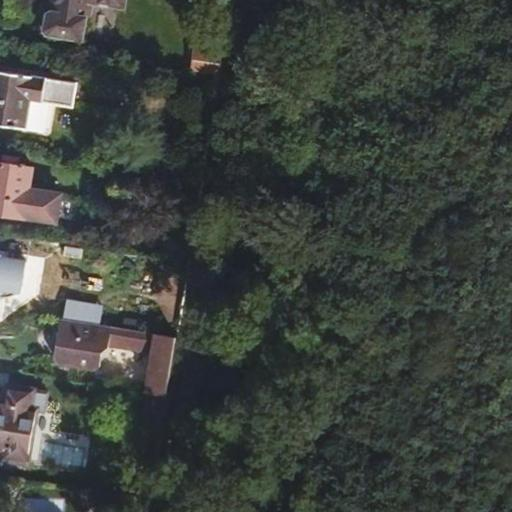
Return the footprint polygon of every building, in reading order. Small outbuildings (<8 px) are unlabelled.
[(46,13),(43,36),(84,42),(91,0),(106,0),(113,1),(113,0),(51,0),(50,14),(46,13)] [(194,69),(222,74),(230,27),(202,23),(194,69)] [(0,69),(0,123),(55,131),(59,103),(76,105),(79,81),(0,69)] [(0,162),(0,213),(57,222),(61,194),(29,189),(32,168),(24,166),(25,164),(21,163),(20,166),(18,165),(19,158),(5,155),(4,163),(0,162)] [(52,309),(51,315),(61,317),(106,324),(107,313),(72,307),(75,293),(55,289),(61,257),(12,248),(1,300),(52,309)] [(148,393),(152,393),(169,396),(179,336),(106,324),(61,317),(54,355),(60,361),(94,367),(104,362),(106,346),(115,339),(128,341),(131,347),(155,351),(148,393)] [(0,458),(31,463),(40,411),(45,412),(49,391),(10,384),(7,403),(0,401),(0,458)] [(169,396),(152,393),(146,421),(165,424),(169,396)] [(129,511),(150,511),(152,500),(132,497),(129,511)]
